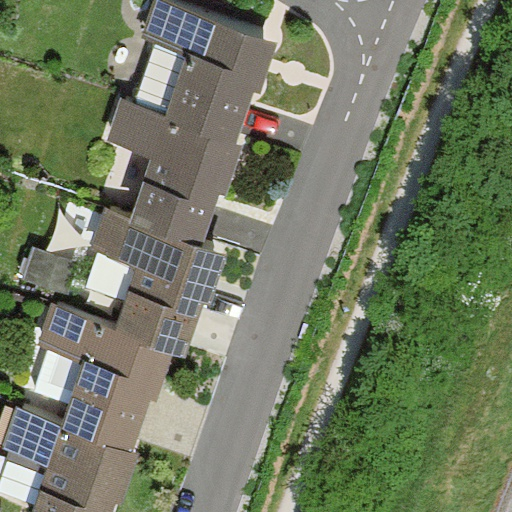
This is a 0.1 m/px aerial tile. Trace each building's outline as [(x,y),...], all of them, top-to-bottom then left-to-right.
[(265,30),(181,0),(159,0),(148,33),(158,36),(136,98),(230,131),(265,30)] [(195,234),(230,131),(136,98),(128,95),(114,137),(159,152),(137,214),(195,234)] [(215,240),(195,234),(137,214),(111,206),(98,245),(143,260),(122,323),(161,336),(181,342),(215,240)] [(65,262),(35,252),(29,271),(58,281),(65,262)] [(126,439),(161,336),(122,323),(56,300),(42,341),(49,344),(34,387),(76,401),(69,420),(126,439)] [(101,511),(126,439),(69,420),(23,404),(10,442),(56,458),(37,511),(101,511)]
